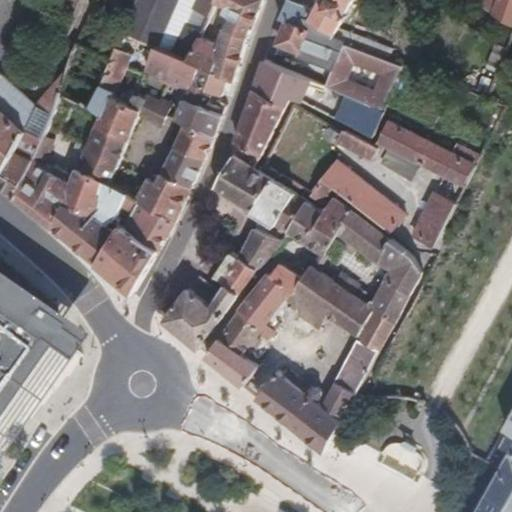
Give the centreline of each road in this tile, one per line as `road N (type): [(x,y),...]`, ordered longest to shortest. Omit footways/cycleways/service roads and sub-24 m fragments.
road 1 (residential): [(141,384),(147,302),(227,142),(276,0)]
road 2 (secondary): [(141,384),(350,511)]
road 3 (secondary): [(0,208),(92,300),(141,384)]
road 4 (residential): [(141,384),(89,424),(19,511)]
